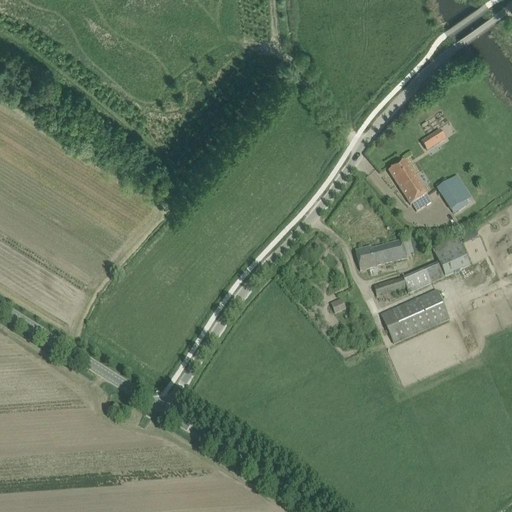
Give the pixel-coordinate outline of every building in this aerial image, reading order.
[(445,140),(439,132),(422,143),(424,146),(435,139),(439,144),(445,140)] [(388,172),(394,181),(410,206),(411,206),(416,214),(432,204),(427,196),(405,162),(388,172)] [(457,177),(437,190),(454,215),(473,202),(457,177)] [(408,295),(469,267),(460,247),(457,239),(432,249),(438,264),(403,279),(374,288),(377,298),(406,289),(408,295)] [(406,258),(403,243),(402,242),(372,250),(371,248),(355,252),(357,262),(360,272),(375,268),(375,267),(407,260),(406,258)] [(381,316),(394,345),(449,320),(436,292),(381,316)] [(335,314),(346,310),(341,300),(331,305),(335,314)] [(111,412),(123,419),(127,412),(115,405),(111,412)]
